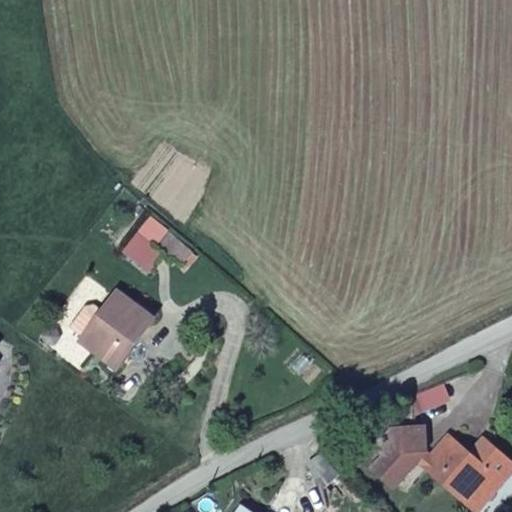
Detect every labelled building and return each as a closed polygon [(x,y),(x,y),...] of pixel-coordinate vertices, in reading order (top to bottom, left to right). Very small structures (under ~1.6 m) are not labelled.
[(199,250),(153,218),(128,253),(155,271),(168,253),(187,266),(199,250)] [(88,345),(124,369),(156,318),(120,295),(88,345)] [(446,495),(462,508),(479,489),(486,495),(504,475),(480,453),(465,468),(458,461),(437,442),(420,460),(406,448),(403,430),(373,433),(362,442),(366,460),(356,472),(379,492),(402,466),(441,501),(446,495)] [(465,468),(480,453),(472,445),(458,461),(465,468)] [(327,491),(336,480),(320,462),(310,474),(327,491)] [(479,489),(462,508),(466,511),(471,511),(486,495),(479,489)] [(453,511),(459,511),(462,508),(446,495),(441,501),(453,511)]
